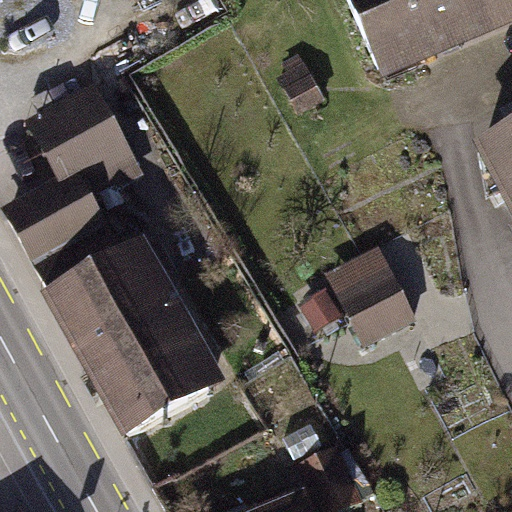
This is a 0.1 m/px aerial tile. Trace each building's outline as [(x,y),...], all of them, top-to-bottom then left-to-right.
[(447,0),(349,0),(383,76),(465,40),(447,0)] [(511,0),(447,0),(465,40),(511,19),(511,0)] [(304,68),(281,80),(301,117),(323,105),(304,68)] [(64,183),(8,214),(130,437),(212,392),(133,248),(117,256),(89,204),(136,178),(91,95),(33,127),(64,183)] [(511,132),(484,148),(511,200),(511,132)] [(375,256),(330,278),(366,348),(410,326),(409,322),(416,319),(402,290),(394,294),(375,256)] [(338,318),(324,296),(305,308),(319,330),(338,318)] [(335,456),(302,472),(321,511),(346,511),(359,506),(335,456)] [(311,511),(307,502),(281,511),(311,511)]
